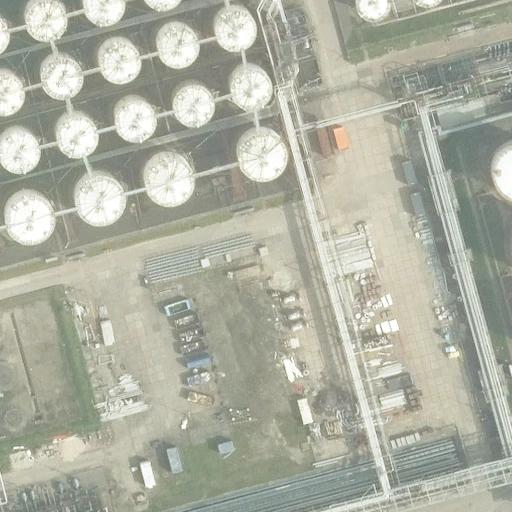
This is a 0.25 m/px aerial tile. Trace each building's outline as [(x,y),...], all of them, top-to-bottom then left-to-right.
[(69,11),(69,10),(69,4),(67,0),(21,0),(21,1),(20,6),(19,10),(21,19),(23,23),(26,27),(33,32),(39,34),(43,35),(48,35),(53,33),(58,31),(61,28),(65,24),(67,20),(69,15),(69,11)] [(81,0),(82,3),(87,10),(94,15),(102,18),(107,17),(113,16),(120,11),(123,9),(125,4),(126,0),(81,0)] [(258,19),(258,18),(256,11),(254,6),(251,2),(248,0),(220,0),(219,1),(217,4),(213,9),(212,13),(211,18),(213,26),(215,31),(217,34),(221,38),(225,40),(233,42),(237,42),(243,40),(250,36),(254,32),(256,28),(257,25),(258,19)] [(353,0),(354,1),(354,4),(355,6),(357,9),(359,11),(361,12),(363,14),(366,15),(369,15),(372,15),(374,14),(377,13),(379,12),(382,10),(383,8),(385,6),(386,3),(386,0),(353,0)] [(11,26),(11,25),(10,16),(8,12),(5,8),(0,4),(0,44),(4,42),(7,39),(9,34),(11,31),(11,26)] [(201,40),(201,39),(200,35),(199,30),(196,24),(193,21),(188,18),(183,16),(178,14),(174,15),(169,15),(164,17),(160,20),(157,23),(154,27),(152,31),(151,36),(151,40),(152,48),(155,53),(158,57),(165,62),(170,64),(175,64),(180,64),(184,63),(190,60),(193,57),(198,50),(200,45),(201,40)] [(143,53),(143,52),(141,44),(140,41),(137,36),(133,33),(129,31),(121,28),(116,29),(111,30),(103,34),(101,38),(98,42),(96,46),(96,51),(97,60),(99,63),(102,68),(109,73),(117,75),(122,75),(128,74),(132,72),(135,69),(140,62),(142,57),(143,53)] [(85,70),(85,69),(84,61),(82,56),(79,52),(74,48),(70,46),(66,45),(61,44),(56,44),(52,46),(44,50),(40,54),(37,59),(36,63),(35,68),(35,73),(37,78),(39,82),(42,86),(49,92),(54,93),(58,94),(62,94),(68,93),(76,88),(81,84),(83,80),(85,74),(85,70)] [(272,79),(272,78),(272,73),(270,69),(266,62),(263,59),(258,56),(251,55),(243,55),(238,57),(234,60),(230,64),(228,67),(226,73),(225,77),(227,86),(228,89),(231,93),(235,97),(239,99),(247,101),(251,101),(257,100),(262,98),(265,95),(269,90),(270,87),(272,79)] [(25,85),(26,84),(25,80),(24,76),(22,71),(19,67),(15,65),(11,62),(4,60),(0,60),(0,108),(1,108),(6,108),(10,107),(15,104),(18,102),(22,97),(24,94),(25,85)] [(218,94),(218,93),(218,88),(217,83),(212,76),(206,71),(201,69),(196,68),(192,68),(186,69),(182,71),(177,75),(173,79),(171,83),(170,88),(169,92),(170,96),(171,102),(176,109),(180,113),(183,115),(187,116),(192,117),(197,117),(201,116),(205,114),(210,111),(213,107),(216,103),(218,98),(218,94)] [(160,113),(160,112),(159,107),(158,103),(156,99),(153,95),(149,92),(145,89),(136,87),(131,87),(125,89),(121,91),(117,94),(114,99),(111,103),(110,107),(110,112),(110,117),(111,121),(114,126),(117,130),(122,134),(125,135),(133,137),(139,137),(144,135),(151,131),(155,127),(157,123),(159,117),(160,113)] [(102,126),(102,125),(102,119),(100,115),(98,111),(95,107),(92,105),(87,102),(82,101),(76,101),(73,101),(68,103),(63,106),(60,109),(57,113),(56,117),(55,121),(54,126),(56,134),(61,141),(65,145),(69,147),(78,149),(83,148),(87,147),(92,145),(95,142),(98,138),(100,135),(102,129),(102,126)] [(286,146),(286,145),(285,139),(283,134),(280,129),(277,126),(273,123),(269,121),(265,120),(259,119),(251,121),(246,123),(241,127),(238,131),(236,136),(234,141),(234,145),(234,150),(235,154),(238,159),(241,163),(245,166),(249,169),(254,171),(258,171),(264,171),(269,170),(276,165),(281,161),(283,157),(285,152),(286,146)] [(43,144),(43,143),(41,135),(39,131),(36,127),(30,122),(24,120),(19,120),(14,120),(10,121),(3,126),(0,129),(0,157),(2,160),(6,164),(10,166),(19,167),(23,167),(28,166),(35,161),(38,157),(41,154),(42,148),(43,144)] [(330,156),(322,124),(314,126),(322,158),(330,156)] [(511,141),(509,142),(504,144),(500,146),(496,150),(493,154),(491,159),(489,164),(489,169),(490,174),(491,179),(494,184),(497,188),(501,191),(506,193),(511,195),(511,194),(511,141)] [(195,171),(195,170),(194,165),(193,160),(190,155),(187,150),(182,147),(177,145),(171,143),(166,143),(160,144),(155,146),(147,152),(144,156),(142,160),(141,165),(140,171),(141,176),(143,182),(145,186),(149,190),(152,193),(158,196),(167,198),(172,197),(177,196),(182,193),(187,190),(190,186),(192,182),(194,177),(195,171)] [(123,193),(123,188),(121,183),(118,177),(114,173),(106,168),(101,167),(95,167),(86,169),(81,172),(77,176),(74,181),(73,185),(71,193),(72,198),(73,202),(78,210),(82,214),(86,216),(91,218),(96,218),(101,218),(106,217),(109,215),(114,212),(118,208),(121,204),(122,199),(123,193)] [(56,209),(56,208),(55,204),(54,199),(52,195),(49,191),(46,188),(41,185),(36,183),(31,182),(27,182),(22,184),(17,186),(13,189),(9,192),(6,197),(4,203),(4,207),(4,213),(6,218),(7,222),(11,226),(14,229),(18,232),(24,234),(29,234),(34,234),(40,233),(48,227),(51,224),(53,219),(55,214),(56,209)]
